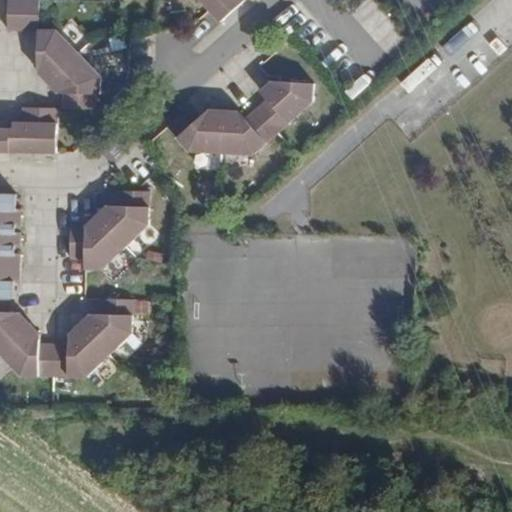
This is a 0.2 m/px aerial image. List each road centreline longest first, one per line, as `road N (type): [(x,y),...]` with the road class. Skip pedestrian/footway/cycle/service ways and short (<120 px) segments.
road 1 (residential): [(0,175),(79,177),(163,106)]
road 2 (residential): [(276,0),(163,106)]
